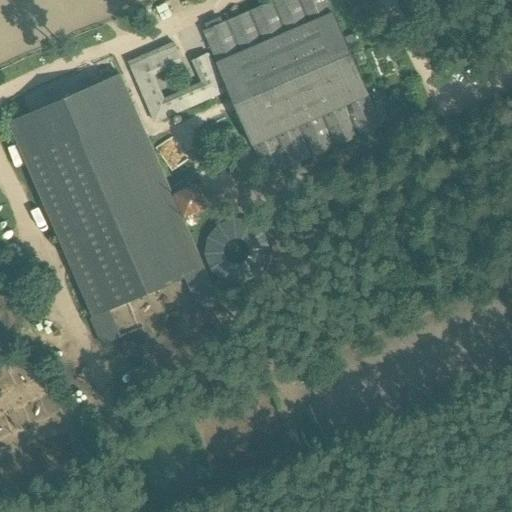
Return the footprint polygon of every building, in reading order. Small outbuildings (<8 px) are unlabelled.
[(267,176),(382,126),(327,0),(273,0),(204,30),(213,51),(267,176)] [(229,89),(213,51),(196,58),(207,83),(161,103),(147,72),(180,58),(175,46),(130,65),(155,121),(229,89)] [(9,122),(94,316),(204,268),(120,74),(9,122)] [(346,175),(342,167),(320,178),(324,186),(346,175)] [(456,261),(449,264),(452,272),(459,269),(456,261)]
